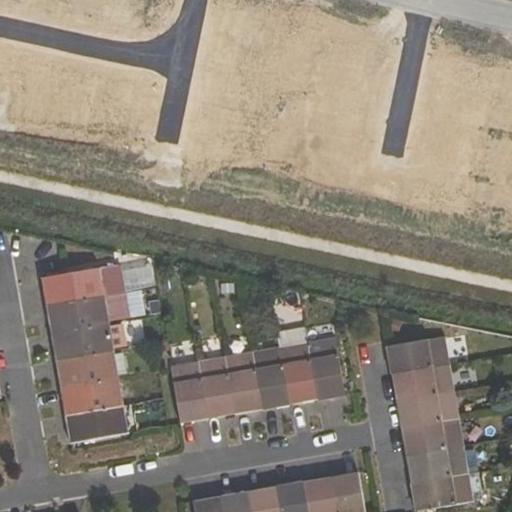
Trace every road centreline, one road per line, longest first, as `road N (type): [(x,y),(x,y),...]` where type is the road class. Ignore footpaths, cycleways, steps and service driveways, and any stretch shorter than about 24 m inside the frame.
road 1 (residential): [(37,489),(384,431)]
road 2 (residential): [(37,489),(0,283)]
